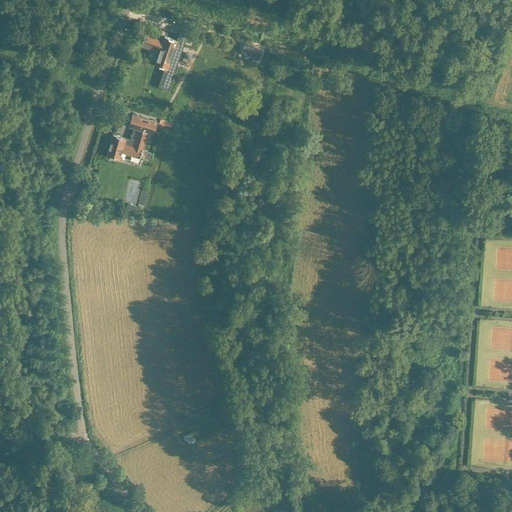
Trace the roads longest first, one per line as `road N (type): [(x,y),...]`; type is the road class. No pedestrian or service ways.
road 1 (unclassified): [(125,0),(65,201),(85,441)]
road 2 (track): [(223,511),(259,484),(350,511)]
